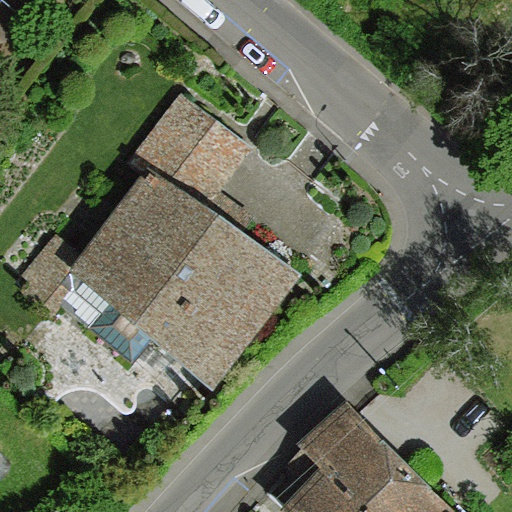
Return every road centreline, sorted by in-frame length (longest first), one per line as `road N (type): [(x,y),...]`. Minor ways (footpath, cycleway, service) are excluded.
road 1 (residential): [(495,229),(320,373),(178,511)]
road 2 (residential): [(225,0),(495,229)]
